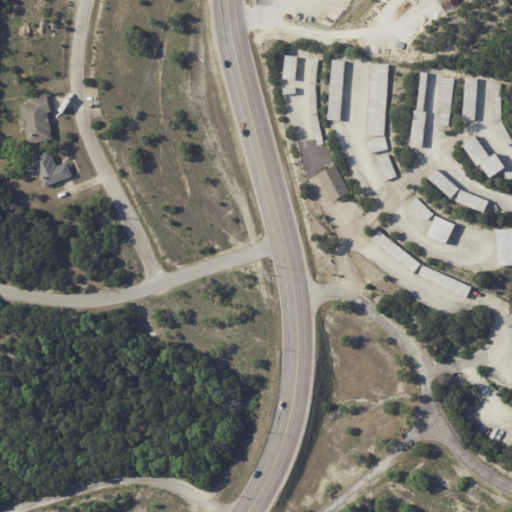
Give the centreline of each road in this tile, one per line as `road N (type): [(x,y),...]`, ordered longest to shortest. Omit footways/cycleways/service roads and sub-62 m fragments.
road 1 (tertiary): [(227,0),(297,299),(301,360),(287,444),(247,511)]
road 2 (residential): [(511,488),(442,429),(424,371),(369,311),(335,294),(297,299)]
road 3 (residential): [(89,0),(74,86),(160,286)]
road 4 (residential): [(0,293),(68,307),(285,250)]
road 5 (residential): [(0,486),(128,463),(211,511)]
